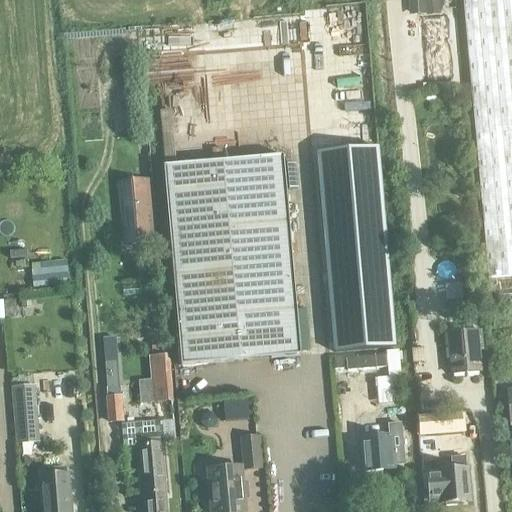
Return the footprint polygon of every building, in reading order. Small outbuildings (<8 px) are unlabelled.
[(511,0),(463,0),(489,279),(490,279),(511,277),(511,0)] [(281,116),(162,126),(165,166),(182,365),(301,355),(301,350),(297,309),(285,156),(281,116)] [(378,149),(318,154),(319,166),(335,354),(377,350),(395,348),(395,343),(379,161),(378,149)] [(126,249),(160,247),(155,180),(120,184),(126,249)] [(36,289),(70,286),(67,261),(33,264),(36,289)] [(22,309),(31,308),(30,298),(21,299),(22,309)] [(450,323),(477,321),(475,301),(448,303),(450,323)] [(307,308),(297,309),(301,350),(310,349),(307,308)] [(452,376),(485,373),(481,332),(449,335),(452,376)] [(142,406),(176,403),(171,357),(151,359),(153,382),(140,383),(142,406)] [(17,443),(39,441),(34,388),(12,390),(17,443)] [(119,390),(106,391),(107,399),(106,399),(108,423),(123,422),(121,396),(120,397),(119,390)] [(421,454),(424,454),(441,452),(440,437),(462,435),(460,413),(420,417),(418,417),(421,454)] [(214,428),(217,420),(211,414),(203,416),(200,424),(206,430),(214,428)] [(159,455),(158,445),(159,445),(158,424),(123,426),(125,448),(140,446),(144,490),(138,491),(139,502),(145,501),(145,511),(166,511),(161,454),(159,455)] [(245,470),(261,468),(259,437),(242,438),(245,470)] [(390,439),(362,441),(364,472),(394,471),(394,467),(392,439),(390,439)] [(438,474),(427,476),(429,499),(430,502),(440,500),(441,506),(445,505),(445,508),(457,507),(456,504),(460,504),(469,503),(469,500),(468,492),(465,469),(464,457),(451,459),(452,470),(437,472),(438,474)] [(212,511),(245,511),(241,466),(209,469),(212,511)] [(66,470),(51,471),(52,479),(42,480),(45,511),(70,511),(70,500),(69,501),(66,470)]
